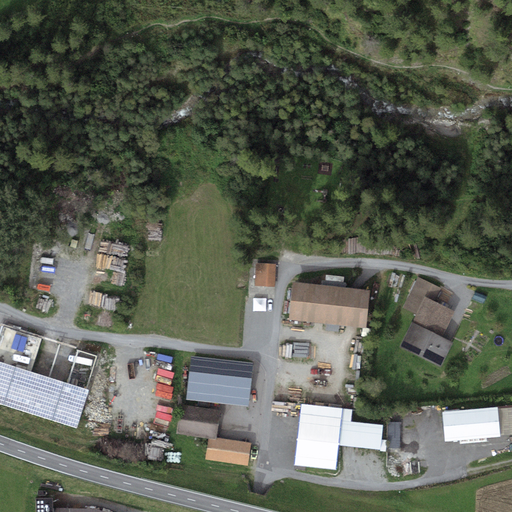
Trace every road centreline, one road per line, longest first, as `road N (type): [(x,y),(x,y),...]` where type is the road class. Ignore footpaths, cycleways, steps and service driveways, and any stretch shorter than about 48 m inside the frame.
road 1 (unclassified): [(271,357),(65,331),(0,306)]
road 2 (primary): [(244,511),(0,442)]
road 3 (unclassified): [(511,284),(391,264),(288,269)]
road 4 (unclassified): [(255,511),(271,357)]
